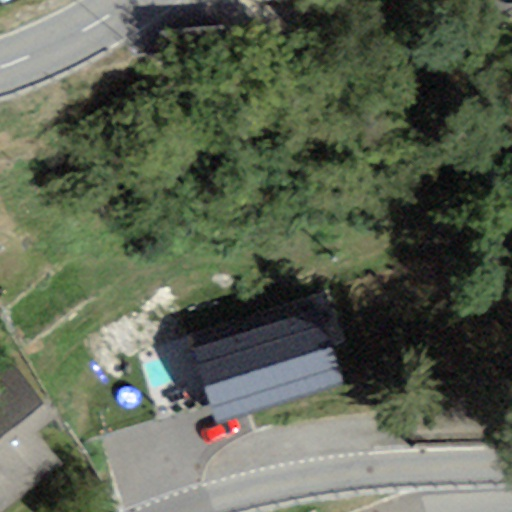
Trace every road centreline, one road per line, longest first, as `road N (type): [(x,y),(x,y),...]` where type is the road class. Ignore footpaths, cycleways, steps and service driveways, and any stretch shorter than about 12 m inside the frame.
road 1 (residential): [(178,511),(334,476),(511,465)]
road 2 (secondary): [(133,0),(75,36),(0,67)]
